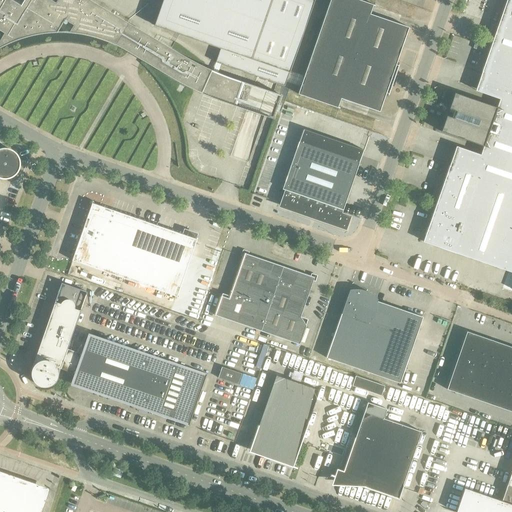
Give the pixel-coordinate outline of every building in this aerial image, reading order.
[(196,91),(201,94),(211,98),(222,102),(229,104),(251,112),(260,115),(274,120),(281,96),(268,91),(259,88),(237,81),(230,78),(224,76),(217,73),(211,71),(206,68),(200,65),(194,63),(189,60),(184,57),(147,35),(88,0),(0,0),(0,30),(4,33),(0,40),(0,48),(1,47),(5,46),(9,44),(13,42),(17,40),(21,39),(25,38),(29,37),(33,36),(37,35),(42,34),(46,34),(50,33),(54,33),(58,33),(62,33),(66,33),(71,33),(75,34),(79,34),(83,35),(87,36),(92,37),(96,38),(100,39),(104,41),(108,42),(112,44),(116,46),(120,48),(124,50),(135,56),(168,76),(173,79),(179,82),(184,85),(190,88),(196,91)] [(162,0),(155,24),(154,26),(223,50),(218,64),(233,69),(240,72),(262,79),(271,82),(284,87),(289,73),(314,0),(313,0),(162,0)] [(339,109),(339,108),(338,107),(341,99),(379,112),(385,94),(389,96),(393,84),(392,84),(392,85),(389,84),(390,80),(394,75),(395,76),(395,77),(399,66),(396,64),(409,28),(370,14),(373,6),(374,7),(375,6),(357,0),(330,0),(298,95),(339,109)] [(446,116),(440,132),(465,140),(483,147),(480,156),(455,148),(449,166),(474,174),(473,175),(511,188),(511,0),(506,0),(482,72),(475,90),(500,99),(497,108),(478,102),(454,93),(448,109),(456,112),(454,119),(446,116)] [(351,216),(347,215),(341,213),(342,211),(343,211),(364,151),(303,130),(282,190),(283,190),(277,207),(346,231),(351,216)] [(16,155),(15,153),(14,152),(13,152),(12,151),(10,150),(7,149),(6,149),(3,149),(1,149),(0,150),(0,149),(0,178),(1,179),(3,179),(6,179),(8,179),(10,178),(11,178),(13,177),(14,176),(15,175),(16,174),(18,171),(18,170),(19,168),(19,167),(20,164),(20,163),(19,162),(19,160),(19,159),(18,158),(18,157),(17,156),(16,155)] [(425,236),(423,242),(428,244),(511,273),(511,188),(473,175),(474,174),(449,166),(445,177),(425,236)] [(91,205),(91,206),(72,261),(177,297),(196,240),(94,204),(94,203),(94,202),(93,202),(92,201),(91,201),(90,202),(90,203),(89,203),(89,204),(90,204),(90,205),(91,205)] [(272,299),(283,267),(248,255),(243,257),(233,286),(272,299)] [(283,267),(272,299),(261,332),(299,345),(306,326),(300,317),(313,281),(311,277),(283,267)] [(61,367),(67,369),(73,351),(67,349),(86,293),(85,292),(63,285),(63,284),(61,284),(35,360),(36,360),(32,370),(32,371),(32,372),(32,374),(32,375),(32,376),(32,378),(33,379),(34,380),(34,382),(35,383),(36,384),(38,384),(39,385),(40,386),(41,386),(43,386),(44,386),(46,386),(47,386),(48,386),(50,385),(51,384),(52,384),(53,383),(54,382),(55,380),(56,379),(56,378),(59,369),(60,369),(61,369),(61,367)] [(272,299),(233,286),(229,299),(221,296),(215,316),(261,332),(272,299)] [(350,291),(342,314),(341,314),(326,358),(400,384),(423,317),(400,310),(395,308),(393,312),(379,307),(376,306),(378,300),(377,300),(375,297),(372,295),(370,294),(369,293),(366,292),(363,291),(360,290),(357,290),(353,290),(350,291),(350,290),(350,291)] [(457,361),(473,367),(483,338),(467,332),(457,361)] [(73,351),(67,369),(73,371),(69,383),(150,411),(150,413),(189,427),(207,375),(168,361),(167,363),(86,334),(79,353),(73,351)] [(473,367),(482,370),(492,341),(483,338),(473,367)] [(482,370),(492,373),(502,344),(492,341),(482,370)] [(492,373),(501,376),(511,347),(502,344),(492,373)] [(501,376),(511,380),(511,375),(511,347),(501,376)] [(473,367),(457,361),(447,390),(463,395),(473,367)] [(242,374),(222,367),(218,378),(238,385),(242,374)] [(463,395),(472,399),(482,370),(473,367),(463,395)] [(472,399),(482,402),(492,373),(482,370),(472,399)] [(482,402),(491,405),(501,376),(492,373),(482,402)] [(292,467),(299,448),(319,391),(276,376),(250,452),(292,467)] [(384,386),(356,376),(352,386),(381,396),(384,386)] [(511,380),(501,376),(491,405),(501,408),(511,380)] [(501,408),(510,412),(511,405),(511,380),(501,408)] [(358,411),(332,484),(364,486),(364,487),(398,498),(421,432),(383,419),(386,409),(367,403),(364,413),(358,411)] [(41,511),(49,489),(0,471),(0,511),(41,511)] [(511,511),(511,471),(501,502),(464,489),(456,511),(511,511)]
